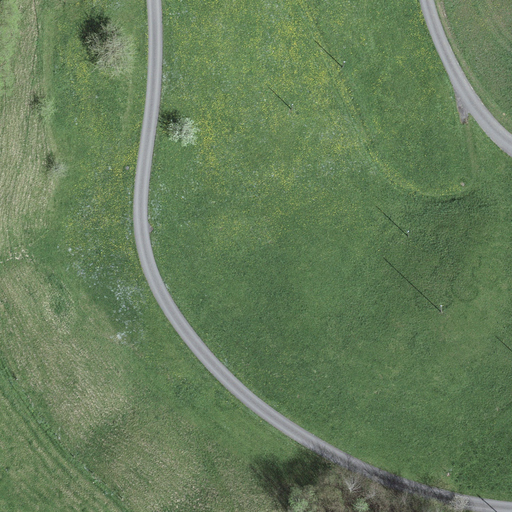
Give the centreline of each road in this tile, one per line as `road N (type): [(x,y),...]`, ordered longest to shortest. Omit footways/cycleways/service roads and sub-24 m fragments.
road 1 (track): [(511,505),(417,491),(281,429),(233,389),(161,300),(143,260),(136,204),(151,91),(152,0)]
road 2 (track): [(511,144),(474,105),(426,0)]
